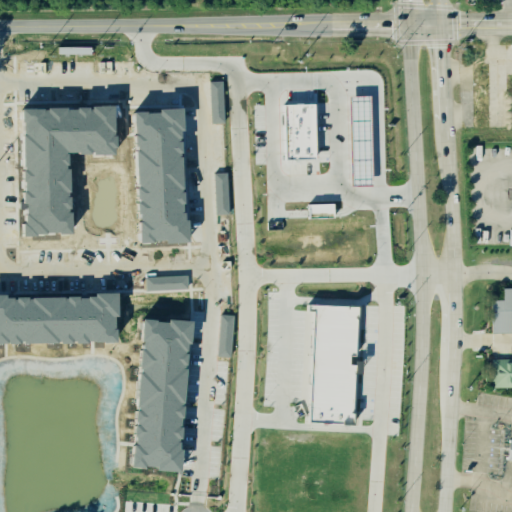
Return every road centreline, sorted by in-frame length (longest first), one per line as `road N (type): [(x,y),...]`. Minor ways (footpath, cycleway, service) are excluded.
road 1 (secondary): [(406,24),(418,280),(405,511)]
road 2 (tertiary): [(0,27),(436,24)]
road 3 (secondary): [(439,511),(448,346)]
road 4 (secondary): [(451,279),(442,118)]
